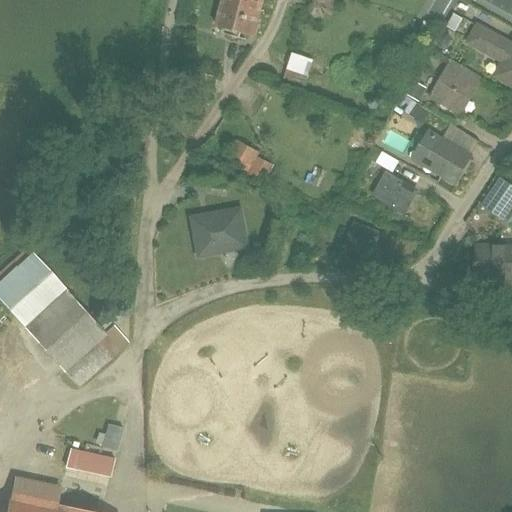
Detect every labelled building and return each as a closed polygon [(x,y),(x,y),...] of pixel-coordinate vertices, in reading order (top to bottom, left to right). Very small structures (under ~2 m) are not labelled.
[(264,0),(221,0),(214,30),(253,40),(264,0)] [(476,0),(475,1),(499,17),(510,0),(476,0)] [(511,45),(477,25),(465,45),(501,66),(492,81),(511,92),(511,45)] [(313,86),(322,60),(300,52),(291,79),(313,86)] [(430,98),(463,118),(487,77),(454,57),(430,98)] [(427,104),(420,115),(430,123),(437,112),(427,104)] [(427,135),(410,164),(444,184),(461,155),(427,135)] [(242,141),(233,168),(272,181),(279,162),(265,157),(268,149),(242,141)] [(386,171),(370,198),(401,217),(418,190),(386,171)] [(511,181),(506,178),(488,206),(511,220),(511,181)] [(193,219),(199,260),(247,254),(242,213),(193,219)] [(342,217),(330,250),(370,264),(382,231),(342,217)] [(511,248),(469,248),(468,283),(511,283),(511,248)] [(98,340),(26,257),(0,279),(0,310),(71,393),(124,347),(109,331),(98,340)] [(71,447),(64,478),(107,488),(120,431),(106,428),(100,454),(71,447)] [(125,511),(126,510),(14,486),(8,511),(125,511)]
